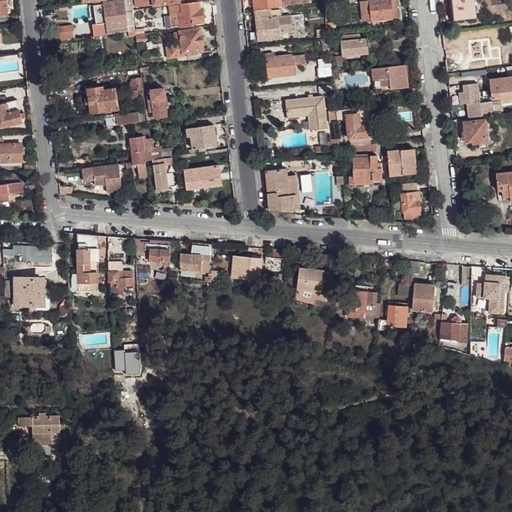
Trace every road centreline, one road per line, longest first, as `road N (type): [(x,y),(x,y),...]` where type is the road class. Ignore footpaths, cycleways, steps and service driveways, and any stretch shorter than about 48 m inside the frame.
road 1 (residential): [(423,0),(451,244)]
road 2 (residential): [(28,0),(50,226)]
road 3 (residential): [(228,0),(248,222)]
road 4 (residential): [(451,244),(248,222)]
road 5 (residential): [(248,222),(50,226)]
